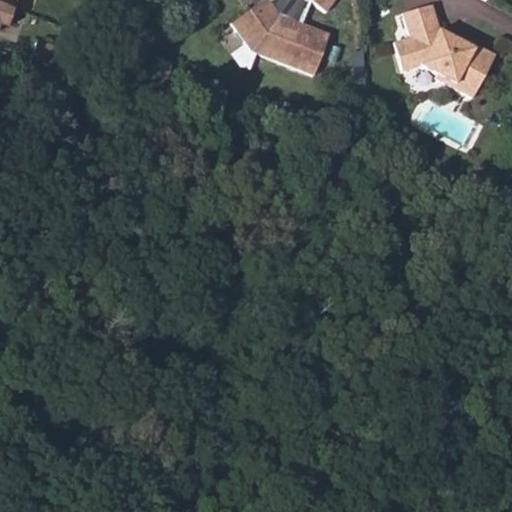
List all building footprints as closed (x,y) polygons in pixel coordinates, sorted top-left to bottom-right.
[(0,0),(0,6),(6,8),(8,10),(11,0),(0,0)] [(312,78),(328,38),(301,27),(311,4),(335,19),(340,0),(268,0),(266,1),(265,0),(264,0),(230,24),(251,52),(312,78)] [(454,42),(436,33),(428,6),(400,14),(407,40),(391,44),(399,72),(418,67),(433,76),(431,79),(469,100),(491,58),(470,46),(468,50),(454,42)] [(470,46),(457,38),(454,42),(468,50),(470,46)] [(65,51),(33,40),(26,62),(32,64),(57,71),(64,55),(65,51)]
